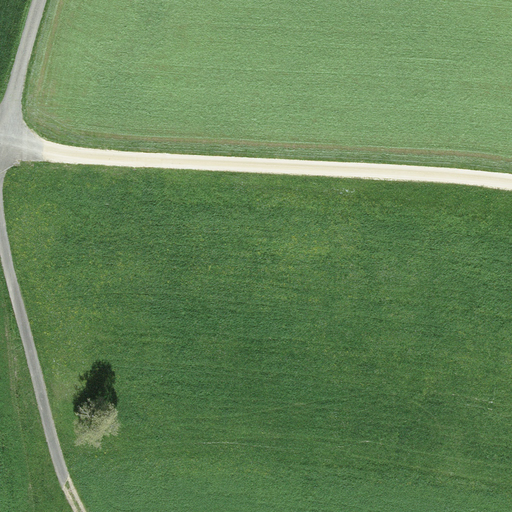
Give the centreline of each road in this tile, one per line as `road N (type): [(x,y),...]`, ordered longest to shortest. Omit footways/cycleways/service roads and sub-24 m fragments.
road 1 (track): [(511,187),(449,176),(61,155),(4,130)]
road 2 (track): [(0,225),(49,441),(82,511)]
